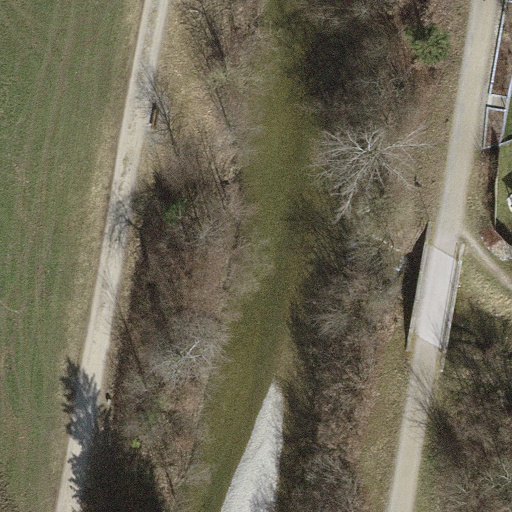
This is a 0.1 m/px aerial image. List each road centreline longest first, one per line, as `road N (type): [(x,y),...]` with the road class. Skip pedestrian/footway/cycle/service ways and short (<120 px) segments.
road 1 (track): [(158,0),(70,511)]
road 2 (track): [(451,217),(401,511)]
road 3 (track): [(451,217),(489,0)]
